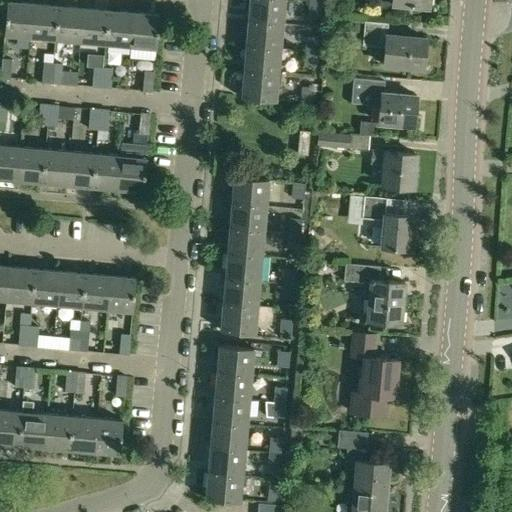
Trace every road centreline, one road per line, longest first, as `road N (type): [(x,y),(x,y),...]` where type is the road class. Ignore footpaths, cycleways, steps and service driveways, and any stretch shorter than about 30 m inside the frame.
road 1 (secondary): [(446,428),(475,0)]
road 2 (residential): [(76,511),(128,496),(157,472),(177,259)]
road 3 (residential): [(177,259),(200,0)]
road 4 (residential): [(177,259),(0,242)]
